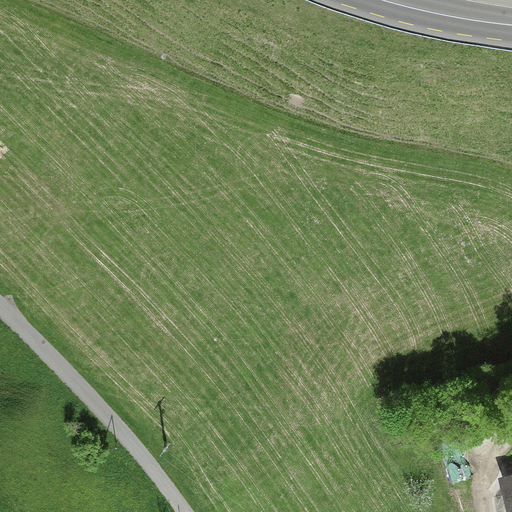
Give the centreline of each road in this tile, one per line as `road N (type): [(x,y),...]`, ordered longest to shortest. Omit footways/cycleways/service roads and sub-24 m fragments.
road 1 (residential): [(0,308),(122,432),(183,511)]
road 2 (primary): [(363,0),(511,26)]
